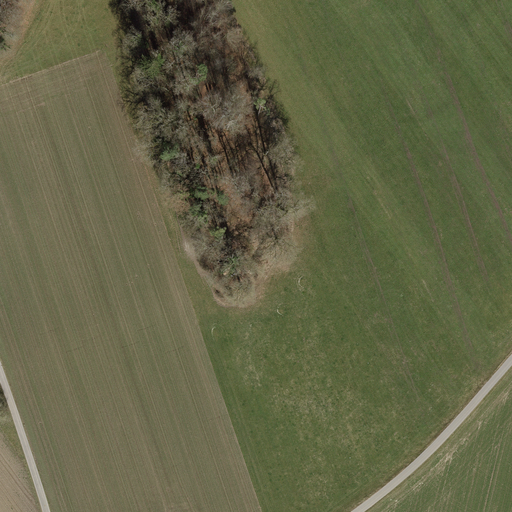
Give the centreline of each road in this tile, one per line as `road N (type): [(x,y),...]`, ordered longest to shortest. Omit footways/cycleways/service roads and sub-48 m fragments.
road 1 (track): [(511,362),(435,448),(362,511)]
road 2 (unclassified): [(46,511),(0,370)]
